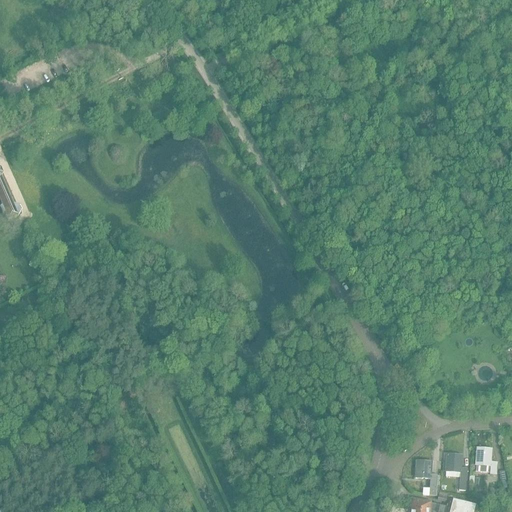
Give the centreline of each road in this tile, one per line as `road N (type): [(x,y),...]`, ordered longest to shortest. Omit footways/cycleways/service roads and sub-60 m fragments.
road 1 (residential): [(376,355),(207,74),(143,0)]
road 2 (residential): [(375,477),(387,423),(376,355)]
